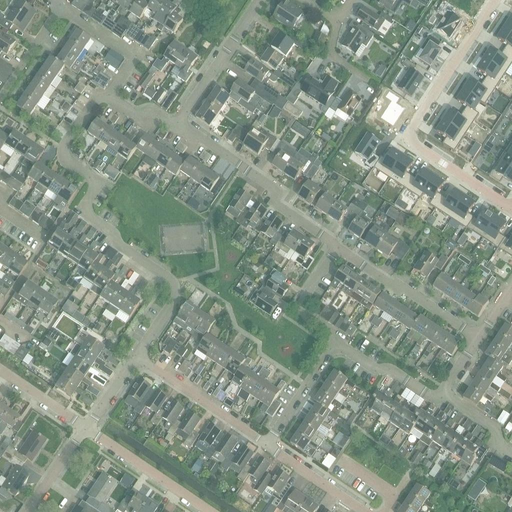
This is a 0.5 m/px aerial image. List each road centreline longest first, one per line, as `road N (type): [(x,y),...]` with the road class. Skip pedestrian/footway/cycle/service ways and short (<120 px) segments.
road 1 (residential): [(134,359),(176,290),(90,217),(86,203),(100,182),(67,160),(67,139),(99,97),(107,99)]
road 2 (residential): [(497,0),(409,134),(416,148),(511,208)]
road 3 (residential): [(337,249),(278,205),(270,187),(176,124)]
road 4 (residential): [(476,338),(337,249)]
road 5 (residential): [(264,447),(134,359)]
road 6 (residential): [(209,511),(85,428)]
road 7 (residential): [(176,124),(259,0)]
road 8 (residential): [(107,99),(131,56),(62,4)]
road 9 (residential): [(264,447),(337,344)]
road 10 (residential): [(337,344),(301,309),(337,249)]
